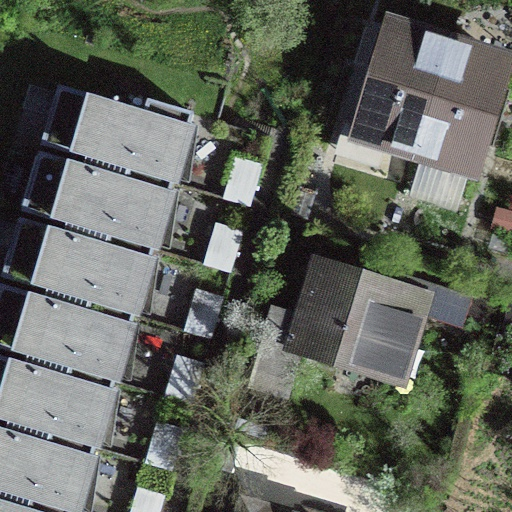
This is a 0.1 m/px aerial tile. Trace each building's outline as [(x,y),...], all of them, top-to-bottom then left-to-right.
[(417,152),(449,44),(388,25),(356,134),(417,152)] [(449,44),(417,152),(474,169),(507,61),(449,44)] [(59,88),(42,145),(86,158),(83,167),(82,169),(125,182),(129,168),(174,181),(194,114),(147,100),(144,113),(59,88)] [(40,154),(23,211),(66,224),(63,233),(62,235),(105,248),(109,234),(154,248),(174,181),(129,168),(125,182),(82,169),(83,167),(40,154)] [(261,164),(237,156),(229,184),(253,191),(261,164)] [(20,220),(3,277),(47,290),(44,299),(44,302),(86,314),(90,300),(134,313),(154,248),(109,234),(105,248),(62,235),(63,233),(20,220)] [(242,232),(217,225),(210,249),(235,256),(242,232)] [(272,309),(249,383),(283,393),(298,346),(386,373),(397,339),(411,343),(421,311),(462,323),(469,300),(401,279),(397,291),(318,266),(302,319),(272,309)] [(0,286),(0,287),(0,348),(27,357),(25,365),(24,367),(66,380),(70,366),(115,380),(134,313),(90,300),(86,314),(44,302),(44,299),(0,286)] [(223,297),(198,290),(191,315),(216,322),(223,297)] [(0,357),(0,419),(8,422),(5,431),(4,433),(47,446),(51,433),(95,446),(115,380),(70,366),(66,380),(24,367),(25,365),(0,357)] [(203,364),(178,357),(170,383),(195,390),(203,364)] [(184,429),(159,423),(152,449),(177,456),(184,429)] [(0,429),(0,503),(27,511),(31,498),(75,511),(95,446),(51,433),(47,446),(4,433),(5,431),(0,429)] [(159,511),(164,497),(139,489),(132,511),(159,511)] [(0,511),(75,511),(31,498),(27,511),(0,503),(0,511)]
